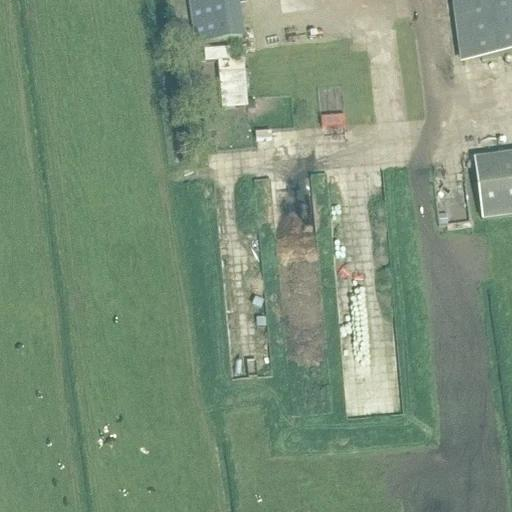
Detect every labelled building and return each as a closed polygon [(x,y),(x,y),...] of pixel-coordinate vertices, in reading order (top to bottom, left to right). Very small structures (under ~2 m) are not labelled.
[(187,0),(194,47),(241,41),(235,0),(187,0)] [(511,0),(453,0),(463,67),(511,60),(511,0)] [(268,49),(255,50),(254,41),(244,42),(249,101),(273,99),(268,49)] [(221,112),(247,111),(243,63),(231,64),(230,52),(204,54),(205,67),(217,66),(221,112)] [(511,159),(473,165),(481,225),(511,220),(511,159)] [(352,384),(350,384),(349,371),(341,355),(323,357),(318,347),(341,334),(341,328),(361,327),(351,179),(345,167),(332,168),(339,271),(299,274),(297,238),(308,232),(296,233),(292,171),(275,172),(283,302),(250,304),(252,323),(257,334),(258,345),(308,341),(312,405),(353,402),(352,384)]
